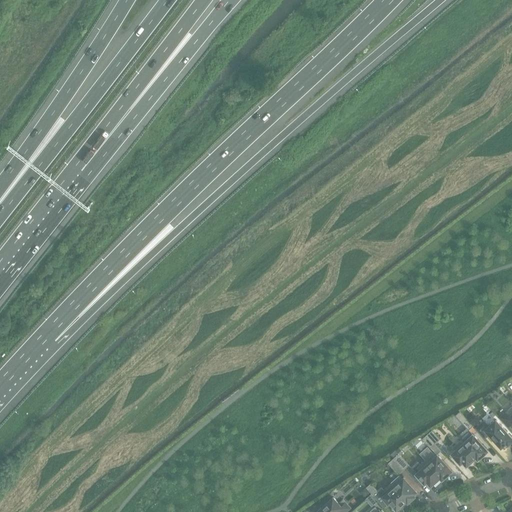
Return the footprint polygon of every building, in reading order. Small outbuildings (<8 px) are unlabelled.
[(511,406),(505,412),(499,417),(508,427),(511,422),(511,406)] [(473,426),(463,414),(458,418),(459,420),(468,430),(473,426)] [(511,438),(496,419),(488,426),(484,421),(476,428),(485,438),(489,434),(501,447),(503,446),(505,445),(505,443),(506,443),(508,444),(511,440),(511,439),(511,438)] [(440,439),(431,430),(427,434),(435,444),(440,439)] [(435,444),(427,434),(422,438),(431,448),(435,444)] [(488,450),(473,434),(464,443),(461,440),(476,457),(479,454),(481,456),(488,450)] [(476,457),(461,440),(453,447),(455,450),(451,453),(458,460),(460,458),(466,466),(476,457)] [(409,465),(398,453),(394,457),(404,469),(409,465)] [(452,471),(437,454),(436,456),(433,453),(425,460),(440,477),(443,474),(445,476),(452,471)] [(404,469),(394,457),(388,463),(398,474),(404,469)] [(440,477),(425,460),(417,467),(419,470),(416,474),(422,480),(424,478),(431,486),(440,477)] [(399,476),(391,483),(408,502),(415,496),(414,494),(414,493),(414,492),(416,491),(404,477),(402,479),(399,476)] [(370,483),(366,488),(370,492),(371,493),(374,497),(378,493),(388,504),(390,502),(396,509),(398,507),(399,508),(401,506),(402,507),(408,503),(391,483),(383,490),(381,488),(377,491),(370,483)] [(337,511),(345,511),(351,508),(345,502),(341,506),(333,497),(316,511),(336,511),(337,511)]
